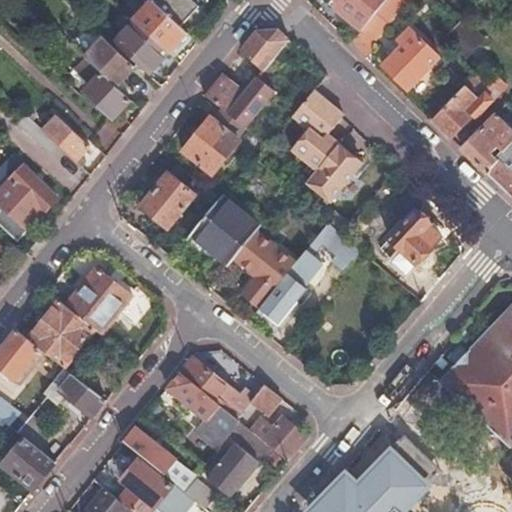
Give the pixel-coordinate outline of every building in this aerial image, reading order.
[(150,0),(153,2),(135,21),(169,53),(187,34),(188,33),(180,26),(199,6),(192,0),(150,0)] [(345,0),(336,11),(362,32),(383,7),(388,0),(345,0)] [(362,32),(352,45),(366,59),(373,49),(367,43),(401,0),(388,0),(383,7),(362,32)] [(476,6),(462,21),(462,22),(466,26),(481,11),(476,6)] [(150,75),(169,53),(135,21),(115,43),(150,75)] [(442,42),(474,74),(478,70),(476,67),(491,50),(466,26),(462,22),(442,42)] [(71,45),(116,88),(135,68),(88,25),(70,44),(71,45)] [(403,45),(382,67),(408,91),(439,59),(409,29),(397,40),(403,45)] [(251,41),(243,51),(266,71),(278,56),(289,43),(278,32),(258,32),(251,41)] [(169,53),(174,58),(192,38),(187,34),(169,53)] [(70,44),(60,35),(55,39),(66,49),(71,45),(70,44)] [(113,119),(130,101),(116,88),(71,45),(66,49),(54,62),(61,68),(70,59),(78,67),(75,69),(91,84),(84,92),(113,119)] [(223,75),(206,96),(222,110),(229,115),(246,94),(255,83),(250,79),(241,90),(223,75)] [(246,94),(229,115),(244,128),(275,92),(260,78),(255,83),(246,94)] [(463,88),(431,121),(443,132),(451,140),(472,118),(475,121),(494,101),(486,93),(478,102),(463,88)] [(312,92),(293,115),(308,128),(289,150),(313,172),(302,183),(325,204),(358,167),(336,147),(337,146),(325,135),(341,117),(312,92)] [(229,115),(222,110),(213,122),(209,119),(183,151),(214,176),(240,144),(236,141),(246,129),(244,128),(229,115)] [(511,131),(496,115),(462,150),(503,189),(511,197),(511,131)] [(42,131),(74,161),(79,156),(87,147),(55,117),(42,131)] [(74,161),(82,168),(87,163),(79,156),(74,161)] [(221,199),(178,165),(142,210),(168,231),(194,198),(211,211),(218,202),(221,199)] [(0,191),(0,206),(27,231),(57,199),(23,167),(0,191)] [(211,211),(189,236),(226,267),(232,260),(252,237),(258,230),(261,225),(224,195),(221,199),(218,202),(211,211)] [(0,225),(17,242),(27,231),(0,206),(0,225)] [(441,236),(415,212),(390,240),(382,248),(408,272),(416,264),(441,236)] [(323,253),(341,232),(329,223),(312,244),(323,253)] [(243,295),(259,308),(291,269),(295,265),(297,262),(258,230),(252,237),(232,260),(256,280),(243,295)] [(291,269),(259,308),(280,325),(308,290),(303,285),(309,277),(295,265),(291,269)] [(95,330),(102,336),(134,298),(98,269),(66,308),(95,330)] [(30,342),(41,350),(64,368),(64,369),(95,330),(66,308),(61,304),(30,342)] [(511,511),(392,511),(396,508),(395,507),(429,472),(402,447),(363,489),(360,487),(333,486),(315,507),(315,511),(511,511),(511,310),(511,311),(442,383),(511,448),(511,511)] [(0,352),(0,372),(14,384),(41,350),(30,342),(17,332),(0,352)] [(236,420),(245,409),(250,403),(254,398),(244,390),(239,396),(193,358),(181,373),(236,420)] [(65,396),(93,418),(106,402),(64,369),(64,368),(50,385),(43,394),(49,398),(57,404),(65,396)] [(218,449),(231,434),(240,423),(236,420),(181,373),(168,389),(209,424),(200,435),(218,449)] [(10,427),(12,429),(18,434),(32,418),(49,398),(43,394),(50,385),(40,377),(31,389),(25,385),(9,405),(21,414),(10,427)] [(267,417),(281,400),(264,386),(254,398),(250,403),(267,417)] [(0,419),(7,425),(10,427),(21,414),(9,405),(0,398),(0,419)] [(273,450),(287,462),(306,439),(306,436),(284,418),(272,432),(245,409),(236,420),(240,423),(260,439),(273,450)] [(24,438),(40,450),(52,434),(32,418),(18,434),(24,438)] [(264,461),(273,450),(260,439),(240,423),(231,434),(264,461)] [(1,433),(6,437),(12,429),(10,427),(7,425),(1,433)] [(176,485),(184,492),(196,477),(137,428),(125,442),(176,485)] [(12,429),(6,437),(18,446),(24,438),(18,434),(12,429)] [(3,464),(35,489),(37,487),(56,463),(40,450),(24,438),(18,446),(3,464)] [(208,481),(231,499),(238,491),(235,488),(254,466),(257,468),(261,464),(238,446),(208,481)] [(133,511),(187,511),(196,502),(184,492),(176,485),(172,489),(139,462),(122,481),(129,487),(118,500),(130,509),(133,511)] [(196,502),(203,509),(216,494),(196,477),(184,492),(196,502)] [(88,511),(127,511),(130,509),(118,500),(106,491),(88,511)]
